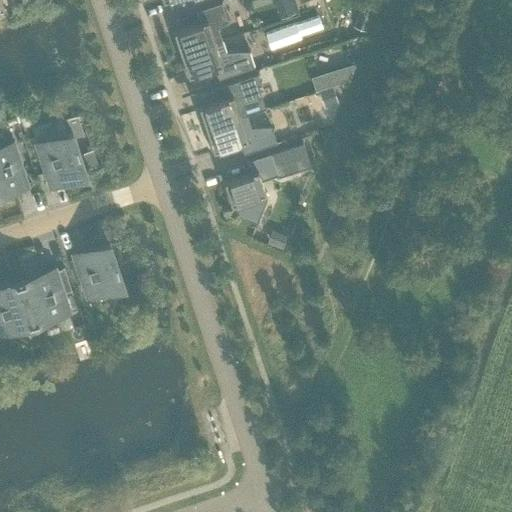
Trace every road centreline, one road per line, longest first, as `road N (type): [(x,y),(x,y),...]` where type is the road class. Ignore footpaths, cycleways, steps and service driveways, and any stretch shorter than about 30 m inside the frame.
road 1 (track): [(249,444),(279,433),(308,401),(469,0)]
road 2 (residential): [(265,494),(161,185)]
road 3 (residential): [(161,185),(100,0)]
road 4 (residential): [(161,185),(0,239)]
